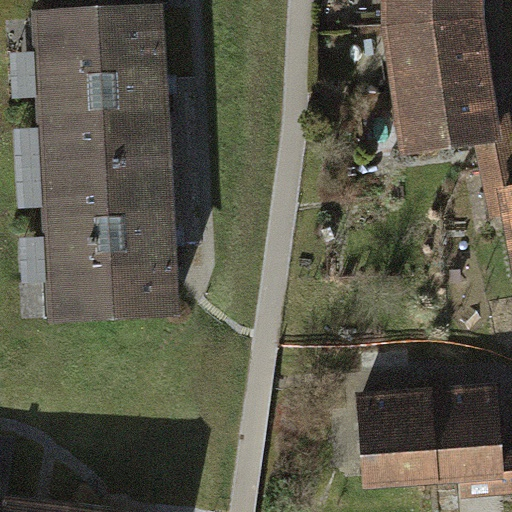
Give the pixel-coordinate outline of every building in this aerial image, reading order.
[(476,26),(475,0),(372,0),(374,35),(476,26)] [(26,175),(162,168),(155,13),(19,19),(26,175)] [(374,35),(383,100),(483,85),(476,26),(374,35)] [(489,126),(483,85),(383,100),(393,166),(470,151),(492,148),(489,126)] [(489,126),(492,148),(470,151),(477,198),(491,198),(511,194),(511,178),(504,124),(489,126)] [(33,330),(169,324),(162,168),(26,175),(33,330)] [(511,284),(511,194),(491,198),(505,285),(511,284)] [(419,399),(426,493),(449,492),(496,488),(494,458),(488,393),(419,399)] [(426,493),(419,399),(350,404),(357,499),(426,493)] [(0,509),(1,509),(9,449),(0,447),(0,509)] [(511,456),(494,458),(496,488),(449,492),(450,508),(511,503),(511,456)]
